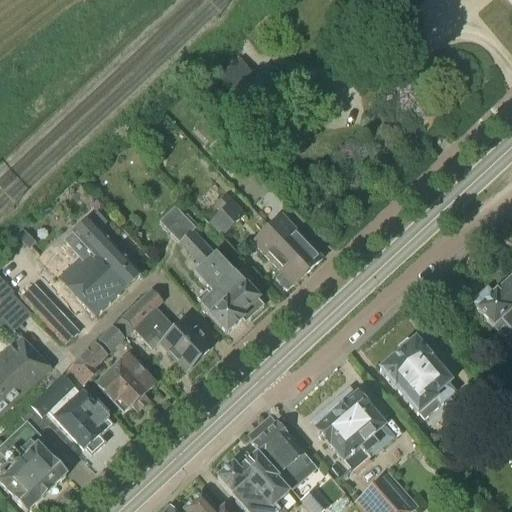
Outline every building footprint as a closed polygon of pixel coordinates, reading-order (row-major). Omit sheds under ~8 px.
[(231,99),(255,81),(240,61),(215,78),(231,99)] [(267,100),(275,94),(264,79),(256,85),(254,83),(232,99),(247,119),(269,103),(267,100)] [(208,149),(234,175),(247,162),(221,136),(208,149)] [(245,217),(226,196),(214,207),(220,214),(207,226),(221,240),(245,217)] [(174,209),(158,223),(200,269),(192,276),(210,296),(197,307),(223,336),(238,322),(236,320),(255,302),(244,290),(251,283),(241,272),(233,279),(202,245),(199,247),(188,235),(194,230),(174,209)] [(87,267),(110,245),(98,232),(106,225),(97,215),(90,222),(88,220),(64,242),(79,259),(71,267),(62,257),(47,270),(64,288),(87,267)] [(280,217),(266,231),(307,275),(321,262),(280,217)] [(307,275),(266,231),(251,244),(281,276),(275,282),(287,294),(292,289),(307,275)] [(121,257),(110,245),(87,267),(116,299),(140,277),(129,265),(129,260),(126,256),(121,257)] [(87,267),(64,288),(93,320),(116,299),(87,267)] [(0,279),(0,298),(4,303),(0,306),(0,330),(5,326),(13,335),(32,318),(12,296),(14,294),(0,279)] [(486,290),(471,304),(477,311),(475,313),(491,330),(492,329),(511,351),(511,282),(493,298),(486,290)] [(41,295),(42,294),(35,287),(34,288),(33,287),(20,299),(64,347),(78,335),(41,295)] [(185,374),(211,351),(186,324),(176,333),(155,311),(162,304),(151,292),(122,321),(148,348),(155,341),(185,374)] [(111,330),(97,344),(109,357),(124,343),(111,330)] [(0,389),(36,355),(21,340),(0,359),(0,389)] [(396,358),(378,373),(414,415),(449,385),(427,359),(432,355),(433,351),(424,340),(420,340),(415,344),(405,343),(397,350),(396,358)] [(106,360),(93,347),(67,373),(82,389),(97,375),(94,372),(106,360)] [(36,355),(0,389),(0,419),(51,371),(36,355)] [(137,401),(142,397),(153,387),(142,375),(147,371),(134,358),(130,362),(127,360),(117,369),(132,384),(126,389),(137,401)] [(132,384),(117,369),(97,388),(122,416),(131,408),(136,413),(147,402),(142,397),(137,401),(126,389),(132,384)] [(31,409),(41,422),(48,415),(84,453),(85,452),(91,458),(103,446),(98,440),(99,439),(95,435),(106,424),(106,420),(96,409),(94,411),(62,376),(29,407),(31,409)] [(376,449),(370,442),(383,431),(355,398),(313,434),(342,468),(343,467),(351,476),(368,462),(365,458),(376,449)] [(41,422),(31,409),(20,419),(25,425),(1,447),(0,445),(0,457),(13,471),(0,482),(0,487),(22,511),(29,511),(66,478),(37,448),(44,443),(38,436),(47,428),(41,422)] [(511,418),(505,409),(490,419),(506,440),(511,435),(511,418)] [(316,472),(275,426),(252,447),(292,493),(316,472)] [(242,511),(281,511),(279,511),(276,511),(273,509),(288,496),(275,482),(277,481),(255,457),(237,473),(232,468),(216,482),(242,511)] [(388,477),(354,506),(359,511),(412,511),(415,510),(388,477)] [(300,501),(308,511),(312,511),(321,506),(311,493),(300,501)] [(228,511),(225,508),(221,511),(215,511),(202,497),(185,511),(228,511)]
